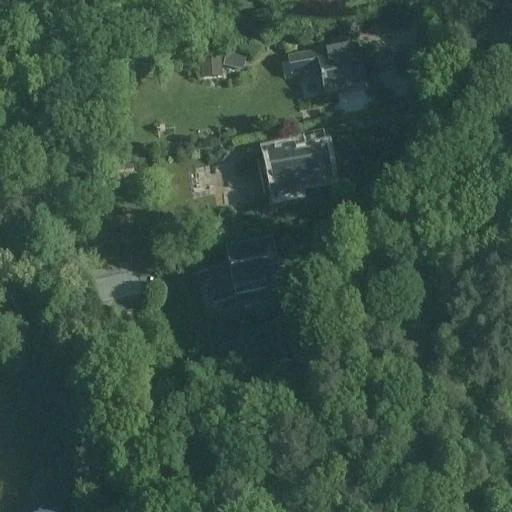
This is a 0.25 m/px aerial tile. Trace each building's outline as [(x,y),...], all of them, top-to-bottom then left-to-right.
[(484,10),(484,18),(507,18),(507,10),(484,10)] [(356,49),(293,55),(295,75),(323,72),(325,93),(360,89),(356,49)] [(239,73),(242,58),(226,55),(223,70),(239,73)] [(202,82),(223,80),(221,61),(200,63),(202,82)] [(325,143),(272,154),(282,204),(305,199),(304,195),(335,189),(325,143)] [(226,256),(229,271),(208,275),(215,309),(236,305),(234,296),(266,290),(268,303),(294,298),(290,278),(279,280),(272,247),(226,256)] [(152,259),(155,274),(167,271),(164,257),(152,259)] [(80,371),(60,378),(67,395),(72,393),(85,428),(79,430),(86,448),(105,441),(80,371)]
